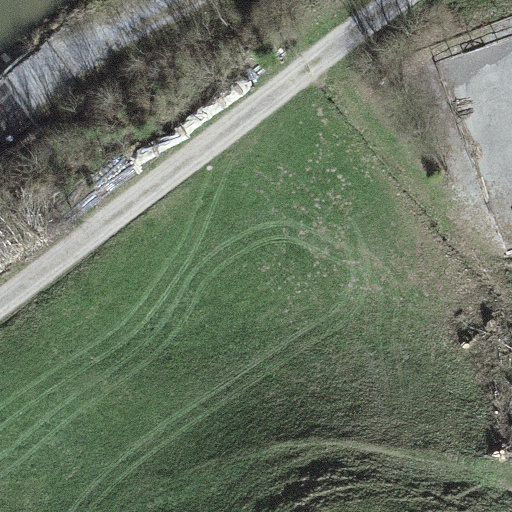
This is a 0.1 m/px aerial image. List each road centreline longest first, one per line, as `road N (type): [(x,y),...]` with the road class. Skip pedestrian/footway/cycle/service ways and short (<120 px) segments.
road 1 (track): [(0,316),(242,109),(405,0)]
road 2 (track): [(206,0),(34,104)]
